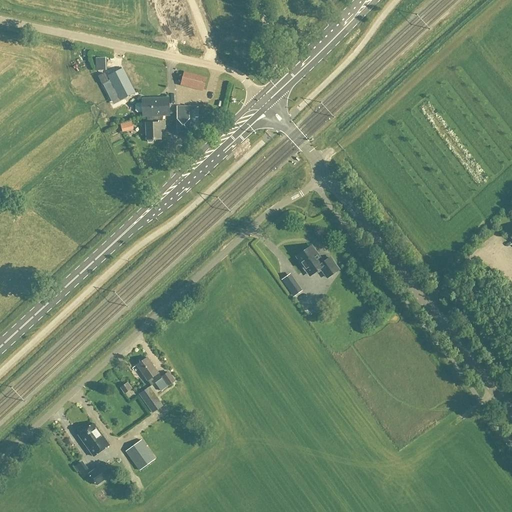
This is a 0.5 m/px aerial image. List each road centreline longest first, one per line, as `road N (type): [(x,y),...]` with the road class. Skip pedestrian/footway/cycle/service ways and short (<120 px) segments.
road 1 (unclassified): [(0,460),(265,215),(325,175)]
road 2 (secondary): [(0,348),(262,102)]
road 3 (tertiary): [(511,417),(325,175)]
road 4 (unclassified): [(262,102),(220,68),(0,21)]
road 5 (secondary): [(262,102),(367,0)]
